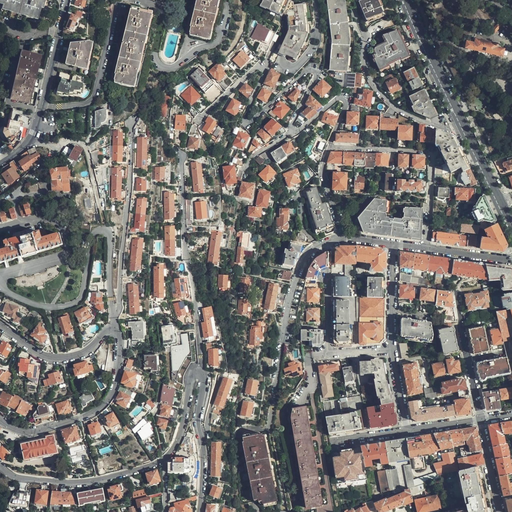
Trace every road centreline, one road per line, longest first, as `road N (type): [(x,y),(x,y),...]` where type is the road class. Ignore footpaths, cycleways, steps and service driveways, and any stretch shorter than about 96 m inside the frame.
road 1 (residential): [(0,324),(35,352),(57,358),(83,352),(107,329),(119,338),(115,382),(100,407),(34,431),(0,419)]
road 2 (residential): [(291,131),(314,68),(243,123),(264,71),(253,68),(196,121)]
road 3 (primary): [(406,0),(500,202)]
road 4 (residential): [(201,374),(180,155)]
road 5 (residential): [(341,238),(306,258),(292,285),(268,428)]
road 6 (residential): [(330,147),(432,152),(426,248)]
road 7 (residential): [(0,465),(15,476),(68,482),(163,458)]
road 8 (tertiary): [(68,0),(28,140)]
road 9 (residential): [(328,277),(327,354),(391,350)]
road 10 (residential): [(201,374),(199,511)]
road 11 (unknown): [(316,0),(316,37),(303,58),(278,61),(273,47),(281,28)]
